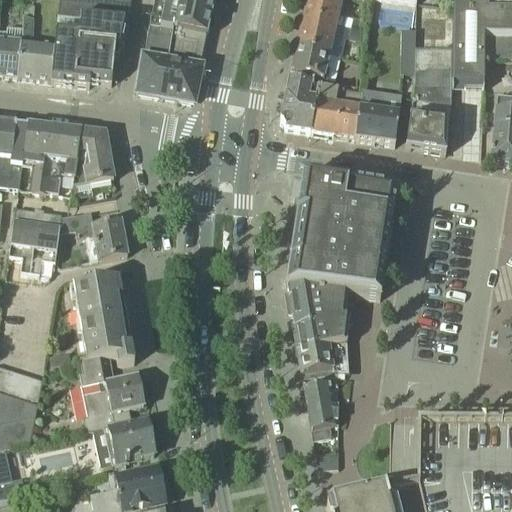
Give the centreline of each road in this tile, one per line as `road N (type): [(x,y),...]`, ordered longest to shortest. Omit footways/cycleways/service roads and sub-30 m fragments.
road 1 (unknown): [(11,368),(16,325),(33,294),(138,263),(187,511)]
road 2 (tertiary): [(213,145),(203,342),(225,511)]
road 3 (tertiary): [(279,511),(245,327),(249,150)]
road 4 (unclassified): [(401,380),(468,391),(499,195),(431,182)]
road 5 (unclassified): [(431,182),(401,380)]
road 6 (unclassified): [(431,182),(249,150)]
road 7 (tertiary): [(249,150),(270,0)]
road 8 (tertiary): [(245,0),(213,145)]
road 9 (residential): [(119,127),(140,0)]
road 10 (residential): [(119,127),(0,106)]
